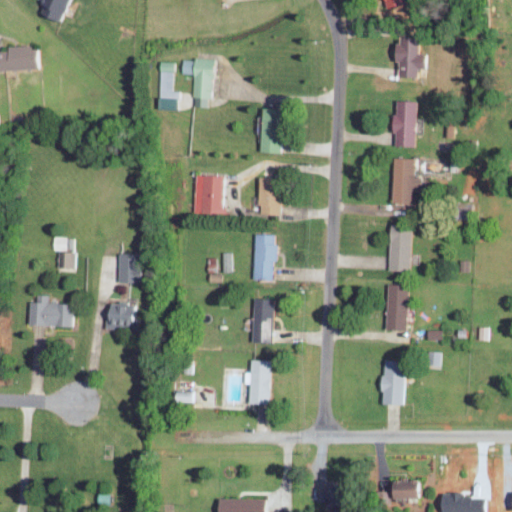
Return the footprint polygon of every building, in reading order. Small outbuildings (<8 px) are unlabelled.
[(40,0),(34,12),(55,22),(65,0),(40,0)] [(415,76),(416,66),(422,67),(422,52),(415,52),(416,38),(393,37),(392,59),(395,60),(395,75),(415,76)] [(5,46),(5,49),(0,49),(0,69),(34,68),(33,45),(5,46)] [(192,95),(198,96),(197,104),(208,105),(211,58),(182,56),(181,72),(193,73),(192,95)] [(176,90),(172,89),(172,60),(160,60),(159,96),(176,96),(176,90)] [(156,107),(175,108),(175,97),(156,97),(156,107)] [(413,145),(414,100),(395,99),(394,113),(392,113),(391,144),(413,145)] [(259,150),(275,150),(274,107),(258,107),(259,150)] [(413,175),(413,156),(392,156),(391,201),(417,202),(418,175),(413,175)] [(193,211),(221,212),(222,174),(194,173),(193,211)] [(258,175),(256,212),(275,213),(276,176),(258,175)] [(407,269),(408,224),(388,224),(386,268),(407,269)] [(251,277),(272,278),(274,233),(253,232),(251,277)] [(61,266),(74,267),(75,250),(62,250),(61,266)] [(133,281),(134,252),(117,252),(116,280),(133,281)] [(405,328),(407,283),(386,282),(384,327),(405,328)] [(47,301),(47,293),(36,293),(35,300),(28,299),(27,323),(70,324),(71,302),(47,301)] [(251,341),(270,341),(272,297),(253,296),(251,341)] [(246,402),(266,402),(267,358),(247,358),(246,402)] [(401,403),(403,362),(380,362),(379,402),(401,403)] [(387,496),(412,497),(412,479),(388,478),(387,496)] [(214,511),(261,511),(261,496),(214,497),(214,511)]
